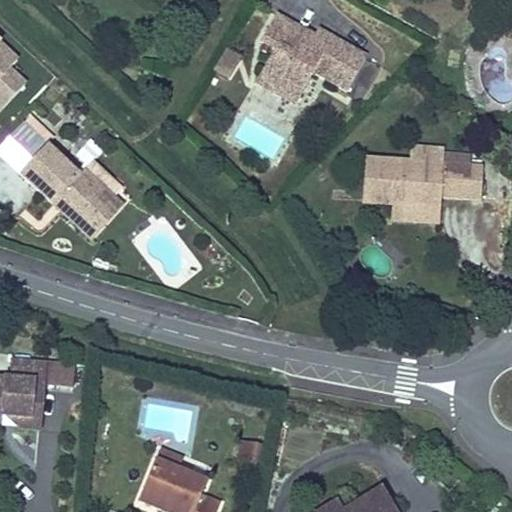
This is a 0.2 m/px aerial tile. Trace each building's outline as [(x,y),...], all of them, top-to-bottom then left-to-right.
[(273,46),(260,72),(301,92),(314,66),(350,84),(367,49),(333,33),(330,39),(314,31),(275,12),(261,40),(273,46)] [(317,25),(314,31),(330,39),(333,33),(317,25)] [(0,106),(26,79),(9,63),(18,54),(0,37),(0,106)] [(229,78),(243,54),(226,45),(213,69),(229,78)] [(301,92),(260,72),(256,80),(297,100),(301,92)] [(13,174),(46,203),(52,196),(82,224),(110,194),(80,167),(76,172),(65,163),(67,159),(56,150),(53,153),(41,141),(13,174)] [(409,143),(408,159),(444,162),(445,150),(445,146),(409,143)] [(444,162),(408,159),(369,155),(365,198),(393,200),(440,204),(441,192),(480,196),(482,165),(471,164),(472,152),(445,150),(444,162)] [(80,167),(110,194),(117,185),(88,157),(80,167)] [(52,196),(46,203),(87,239),(119,203),(110,194),(82,224),(52,196)] [(440,204),(393,200),(392,216),(438,220),(440,204)] [(37,431),(43,366),(8,362),(7,380),(0,379),(0,415),(18,418),(18,429),(37,431)] [(241,459),(255,461),(257,442),(243,439),(241,459)] [(160,447),(156,457),(181,468),(184,457),(160,447)] [(181,468),(156,457),(138,501),(162,511),(218,511),(223,501),(204,492),(209,480),(181,468)] [(311,511),(397,511),(382,485),(341,507),(336,499),(311,511)]
